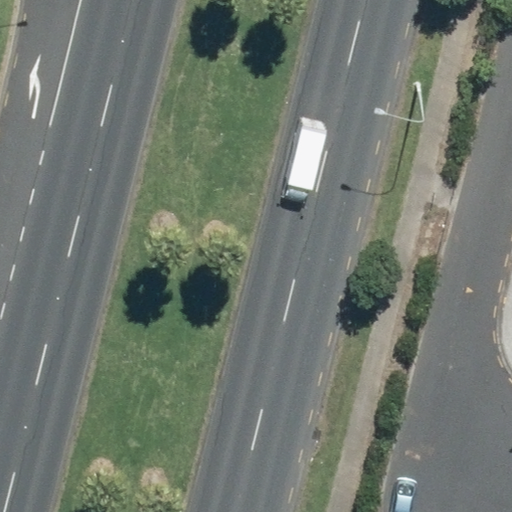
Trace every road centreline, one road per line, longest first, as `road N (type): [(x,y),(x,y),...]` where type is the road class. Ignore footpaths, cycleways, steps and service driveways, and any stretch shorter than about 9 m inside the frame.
road 1 (primary): [(368,0),(238,511)]
road 2 (primary): [(2,511),(100,118)]
road 3 (residential): [(494,505),(464,409),(511,129)]
road 4 (unclassified): [(100,118),(69,0)]
road 5 (primary): [(100,118),(128,0)]
